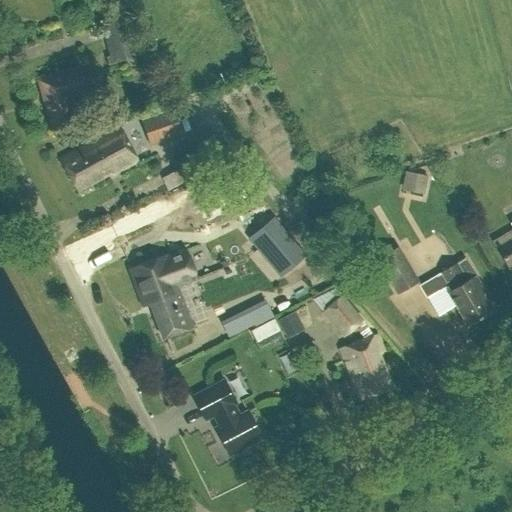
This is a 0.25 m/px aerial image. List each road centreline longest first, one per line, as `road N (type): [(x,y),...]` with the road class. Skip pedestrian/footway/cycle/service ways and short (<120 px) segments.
road 1 (residential): [(192,511),(0,132)]
road 2 (unclassified): [(269,511),(511,370)]
